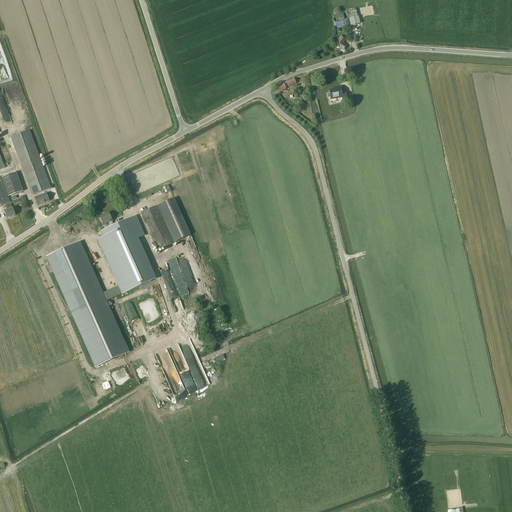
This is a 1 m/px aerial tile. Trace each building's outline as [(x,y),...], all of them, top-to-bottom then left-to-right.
[(349,19),(351,26),(359,24),(358,17),(349,19)] [(343,44),(345,39),(341,36),(335,46),(340,49),(340,48),(344,50),(347,46),(343,44)] [(293,79),(277,86),(280,92),(285,89),(285,88),(288,86),(288,87),(295,84),(293,79)] [(331,99),(342,97),(343,98),(347,97),(346,92),(342,93),(341,87),(336,88),(337,89),(329,91),(330,93),(327,94),(328,98),(331,98),(331,99)] [(17,105),(12,112),(14,114),(13,115),(19,120),(25,111),(17,105)] [(11,137),(32,195),(51,188),(30,130),(11,137)] [(16,173),(1,178),(8,197),(23,192),(16,173)] [(12,208),(12,209),(10,203),(11,203),(8,197),(1,178),(1,176),(0,176),(0,206),(5,205),(7,210),(4,211),(7,218),(15,215),(12,208)] [(170,185),(164,187),(166,193),(172,191),(170,185)] [(35,198),(37,205),(49,201),(46,194),(35,198)] [(158,250),(190,236),(191,235),(174,199),(141,214),(158,250)] [(108,223),(110,228),(114,226),(112,221),(109,214),(100,217),(103,225),(108,223)] [(145,237),(136,217),(103,231),(105,236),(99,239),(138,326),(167,313),(135,242),(145,237)] [(126,351),(80,240),(48,254),(93,363),(126,351)] [(186,254),(178,257),(189,293),(198,291),(186,254)] [(171,355),(159,360),(177,399),(188,394),(185,386),(171,355)]
